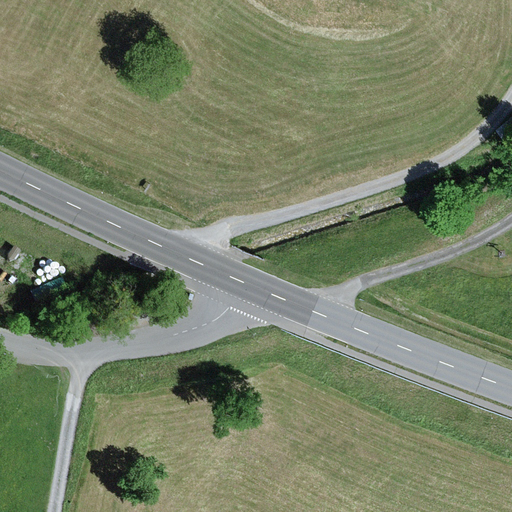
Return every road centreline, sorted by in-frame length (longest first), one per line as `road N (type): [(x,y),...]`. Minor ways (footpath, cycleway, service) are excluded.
road 1 (primary): [(511,389),(243,282),(0,168)]
road 2 (track): [(511,100),(453,154),(215,236),(199,262)]
road 3 (track): [(0,340),(99,351),(187,333),(225,312),(243,282)]
road 4 (track): [(328,318),(338,296),(511,218)]
road 5 (track): [(99,351),(73,397),(53,511)]
